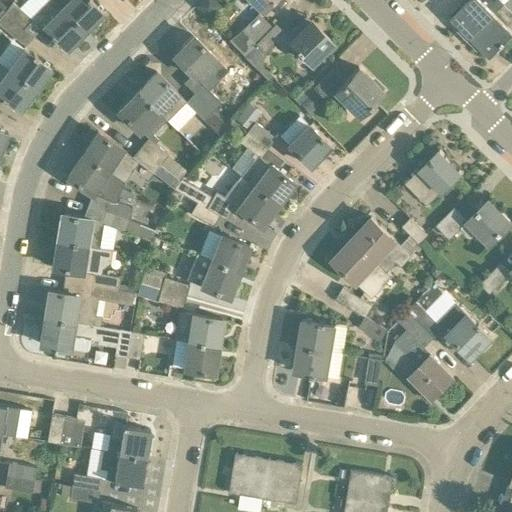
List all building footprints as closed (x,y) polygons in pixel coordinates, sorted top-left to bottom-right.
[(84,30),(53,0),(45,0),(29,17),(12,2),(4,12),(32,37),(43,26),(66,49),(84,30)] [(53,0),(84,30),(103,12),(90,0),(53,0)] [(251,0),(262,10),(271,0),(251,0)] [(500,0),(466,0),(449,17),(469,37),(503,3),(500,0)] [(511,0),(506,0),(503,3),(469,37),(489,57),(511,35),(511,31),(504,22),(511,14),(511,0)] [(0,24),(24,46),(32,37),(4,12),(0,16),(0,24)] [(254,44),(271,27),(257,14),(241,30),(254,44)] [(286,37),(290,41),(288,44),(308,64),(332,40),(311,20),(300,31),(296,27),(286,37)] [(263,66),(264,53),(275,41),(282,34),(273,25),(271,27),(254,44),(243,55),(243,56),(268,79),(272,75),(263,66)] [(254,44),(241,30),(228,40),(243,55),(254,44)] [(193,93),(212,111),(220,103),(207,90),(227,70),(215,58),(192,35),(172,56),(191,74),(182,83),(193,93)] [(49,67),(23,49),(8,69),(34,88),(49,67)] [(8,69),(0,63),(0,95),(18,109),(34,88),(8,69)] [(381,92),(357,68),(343,82),(330,70),(312,88),(326,101),(334,93),(357,116),(381,92)] [(136,92),(159,114),(166,120),(184,102),(185,102),(178,95),(156,72),(136,92)] [(117,111),(140,134),(159,114),(136,92),(117,111)] [(203,120),(212,111),(193,93),(185,102),(184,102),(203,120)] [(308,97),(307,98),(300,105),(309,114),(317,106),(308,97)] [(247,129),(255,119),(243,109),(234,119),(247,129)] [(267,148),(269,146),(275,138),(254,122),(249,129),(246,132),(267,148)] [(308,166),(329,146),(306,123),(286,143),(308,166)] [(159,164),(139,147),(131,157),(122,151),(123,150),(97,132),(82,154),(108,172),(124,182),(137,162),(151,174),(159,164)] [(283,161),(267,148),(246,132),(240,140),(254,152),(252,155),(255,158),(240,176),(251,184),(277,204),(293,182),(276,170),(283,161)] [(154,144),(147,138),(139,147),(159,164),(167,155),(153,144),(154,144)] [(427,205),(440,191),(461,171),(439,149),(405,183),(427,205)] [(108,172),(82,154),(67,177),(93,195),(108,199),(113,201),(124,182),(108,172)] [(260,226),(277,204),(251,184),(240,176),(224,197),(215,191),(212,196),(181,178),(173,188),(197,201),(218,215),(237,225),(244,214),(260,226)] [(103,211),(128,220),(132,208),(113,201),(108,199),(93,195),(89,205),(103,211)] [(511,222),(488,199),(468,220),(455,207),(436,225),(449,238),(461,227),(471,236),(475,232),(488,245),(511,222)] [(212,226),(218,215),(197,201),(189,214),(212,226)] [(89,205),(84,217),(60,213),(56,241),(98,247),(102,223),(134,236),(139,224),(128,220),(103,211),(89,205)] [(412,254),(410,252),(401,244),(400,245),(371,218),(351,238),(387,271),(396,261),(402,266),(412,254)] [(410,234),(419,243),(427,234),(410,218),(402,226),(410,234)] [(208,259),(238,271),(248,246),(218,234),(208,259)] [(392,276),(387,271),(351,238),(332,259),(372,297),(392,276)] [(62,281),(116,289),(117,284),(118,278),(100,274),(104,248),(98,247),(56,241),(51,267),(64,269),(62,281)] [(238,271),(208,259),(196,254),(185,280),(198,285),(198,284),(228,296),(238,271)] [(443,270),(435,262),(431,266),(431,272),(437,277),(443,270)] [(490,293),(511,271),(501,262),(480,284),(490,293)] [(161,290),(165,278),(166,272),(144,266),(143,272),(139,284),(161,290)] [(161,290),(185,297),(188,285),(165,278),(161,290)] [(130,304),(132,292),(116,289),(62,281),(61,292),(48,290),(43,317),(99,326),(101,316),(87,314),(89,298),(130,304)] [(365,316),(372,305),(343,287),(336,298),(365,316)] [(181,309),(185,297),(161,290),(157,302),(181,309)] [(416,319),(434,337),(443,328),(472,357),(491,337),(466,312),(465,312),(455,303),(437,322),(416,301),(406,310),(416,319)] [(416,319),(406,310),(397,320),(401,324),(406,329),(416,319)] [(175,339),(217,346),(222,317),(192,312),(192,314),(178,312),(174,339),(175,339)] [(381,340),(388,328),(366,316),(359,327),(381,340)] [(131,332),(43,318),(39,344),(69,348),(85,351),(87,349),(88,339),(97,340),(96,343),(115,346),(114,355),(126,358),(131,332)] [(434,337),(416,319),(406,329),(424,347),(434,337)] [(298,345),(331,351),(331,350),(335,324),(324,322),(324,321),(315,322),(302,320),(298,345)] [(431,397),(453,375),(431,353),(424,347),(406,329),(394,341),(418,366),(409,375),(431,397)] [(131,332),(126,358),(138,359),(139,353),(142,333),(131,332)] [(217,346),(175,339),(171,362),(184,364),(183,368),(212,373),(217,346)] [(327,374),(331,351),(298,345),(294,370),(327,374)] [(67,348),(55,347),(54,356),(66,358),(67,348)] [(381,360),(369,357),(367,374),(365,383),(378,385),(381,360)] [(0,433),(0,434),(14,435),(21,397),(8,395),(6,406),(0,405),(0,433)] [(59,444),(64,416),(50,414),(46,442),(59,444)] [(64,416),(59,444),(79,447),(83,419),(64,416)] [(117,454),(145,458),(149,430),(126,426),(126,425),(122,425),(121,425),(111,424),(109,436),(106,452),(117,454)] [(117,454),(106,452),(102,451),(99,469),(106,470),(104,480),(140,486),(145,458),(117,454)] [(263,497),(269,461),(235,455),(229,491),(263,497)] [(269,461),(263,497),(296,502),(302,466),(269,461)] [(5,474),(33,478),(35,467),(8,462),(5,474)] [(347,470),(339,468),(338,476),(346,478),(347,470)] [(348,499),(387,505),(391,477),(352,470),(348,499)] [(3,488),(31,492),(33,478),(5,474),(3,488)] [(71,486),(99,491),(101,479),(73,474),(71,486)] [(33,478),(31,492),(39,494),(41,480),(33,478)] [(99,491),(71,486),(69,496),(69,499),(97,504),(99,491)] [(345,499),(338,497),(336,506),(344,507),(345,499)] [(385,511),(387,505),(348,499),(345,511),(385,511)] [(99,511),(135,511),(136,509),(101,503),(99,511)]
